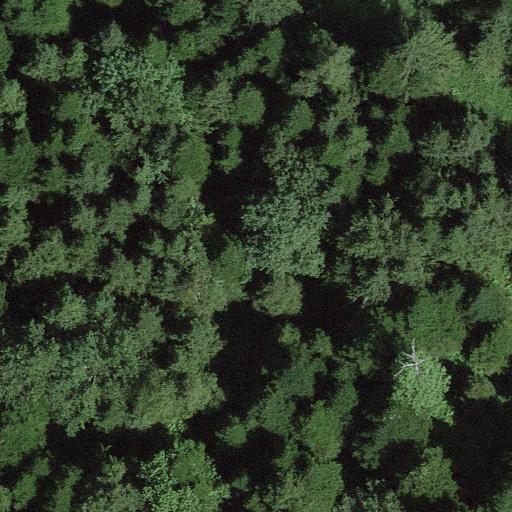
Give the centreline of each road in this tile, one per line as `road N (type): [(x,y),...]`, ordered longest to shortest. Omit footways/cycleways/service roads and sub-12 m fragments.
road 1 (track): [(277,0),(353,23),(511,118)]
road 2 (track): [(0,264),(57,381)]
